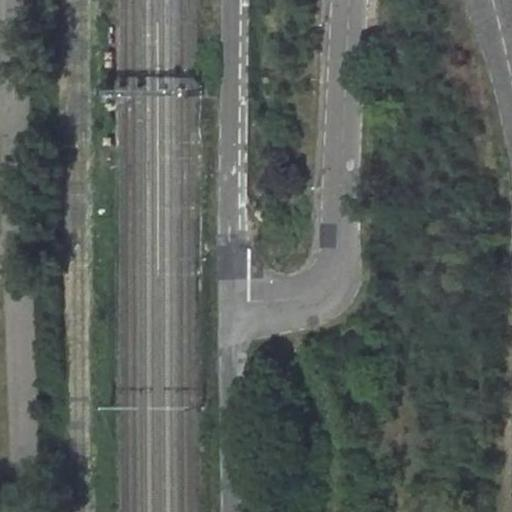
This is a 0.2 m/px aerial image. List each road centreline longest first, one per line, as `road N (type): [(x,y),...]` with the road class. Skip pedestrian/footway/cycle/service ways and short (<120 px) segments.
road 1 (unclassified): [(232,302),(305,296),(328,282),(347,0)]
road 2 (unclassified): [(234,0),(232,302)]
road 3 (unclassified): [(232,302),(239,511)]
